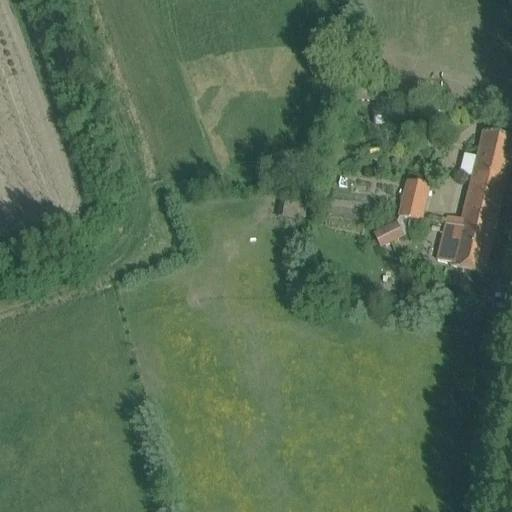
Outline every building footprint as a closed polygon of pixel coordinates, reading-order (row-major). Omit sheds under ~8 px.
[(380,103),(381,86),(383,64),(360,61),(356,101),(380,103)] [(511,164),(511,140),(498,138),(484,134),(478,159),(464,156),(460,175),(473,178),(463,223),(449,219),(447,227),(494,239),(495,238),(511,164)] [(406,183),(398,219),(418,223),(427,188),(406,183)] [(281,195),(277,218),(304,223),(308,199),(281,195)] [(397,224),(374,235),(381,250),(404,239),(397,224)] [(494,239),(447,227),(437,266),(485,277),(494,239)]
